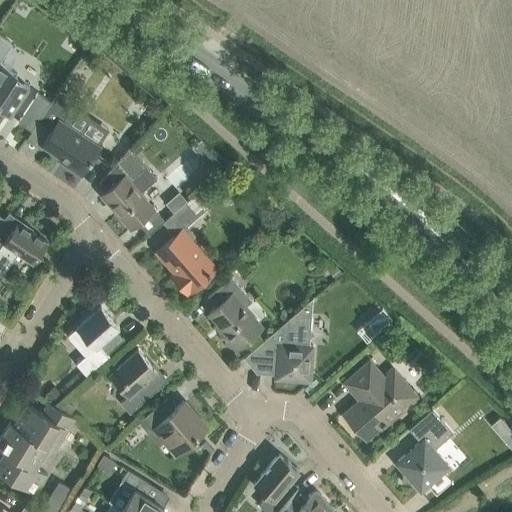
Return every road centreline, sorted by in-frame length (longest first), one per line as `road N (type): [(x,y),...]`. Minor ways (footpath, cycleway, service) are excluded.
road 1 (tertiary): [(396,189),(105,0)]
road 2 (residential): [(95,238),(258,416)]
road 3 (tertiary): [(396,189),(511,338)]
road 4 (residential): [(0,388),(95,238)]
road 5 (residential): [(383,511),(308,421),(281,410),(258,416)]
road 6 (tertiary): [(511,287),(494,262),(396,189)]
road 7 (residential): [(0,162),(95,238)]
